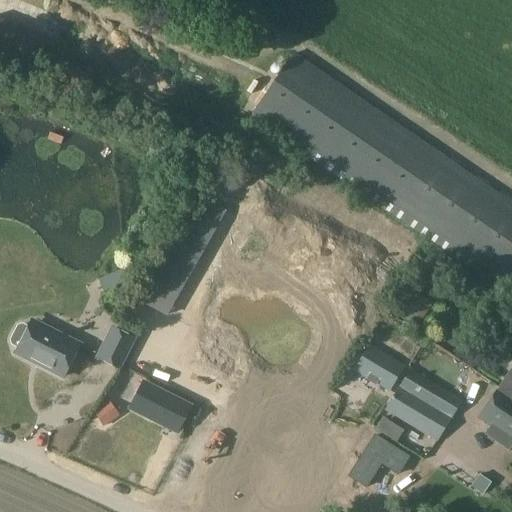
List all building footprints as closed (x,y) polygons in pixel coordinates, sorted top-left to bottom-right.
[(511,202),(293,54),(252,113),(483,270),(510,288),(511,285),(511,202)] [(225,134),(259,154),(266,142),(232,122),(225,134)] [(214,168),(211,188),(250,194),(253,174),(214,168)] [(312,347),(383,231),(317,191),(309,204),(292,193),(241,276),(262,289),(252,305),(229,291),(227,295),(312,347)] [(196,196),(180,225),(137,301),(166,317),(218,225),(225,212),(196,196)] [(14,354),(61,378),(78,345),(31,321),(14,354)] [(112,328),(96,358),(119,370),(135,340),(112,328)] [(369,344),(349,377),(384,398),(404,365),(369,344)] [(451,419),(461,402),(408,371),(398,388),(451,419)] [(511,371),(510,371),(498,388),(499,389),(499,390),(511,398),(511,371)] [(141,382),(127,411),(177,436),(191,407),(141,382)] [(499,389),(498,388),(477,419),(511,442),(511,398),(499,390),(499,389)] [(449,419),(397,389),(384,412),(435,443),(449,419)] [(285,444),(313,410),(301,401),(274,435),(285,444)] [(320,417),(293,447),(299,453),(327,422),(320,417)] [(119,460),(132,443),(110,425),(97,443),(119,460)] [(383,469),(394,475),(401,479),(411,462),(376,442),(352,483),(369,493),(373,486),(383,469)]
